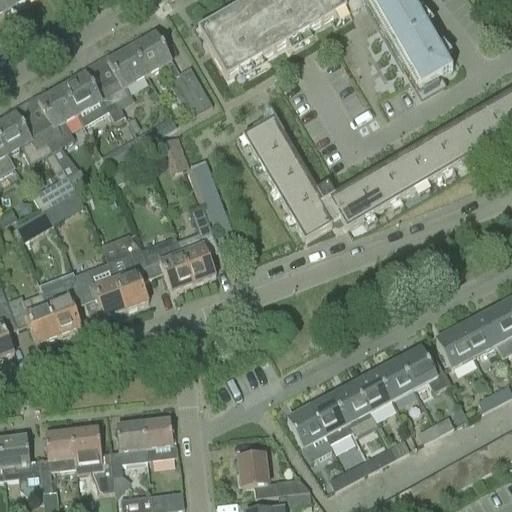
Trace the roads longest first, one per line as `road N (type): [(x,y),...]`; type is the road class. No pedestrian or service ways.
road 1 (residential): [(189,436),(511,270)]
road 2 (residential): [(511,201),(178,335)]
road 3 (residential): [(178,335),(0,395)]
road 4 (residential): [(0,88),(147,0)]
